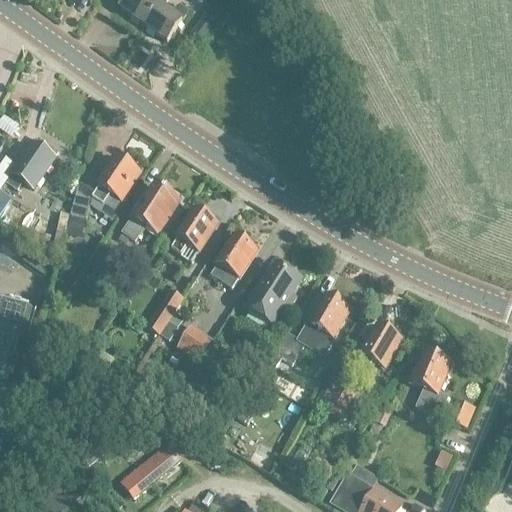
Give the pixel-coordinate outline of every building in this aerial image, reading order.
[(156,0),(127,0),(120,11),(144,27),(158,6),(154,4),(156,0)] [(158,6),(144,27),(167,44),(188,13),(179,8),(171,15),(163,9),(169,0),(156,0),(154,4),(158,6)] [(213,4),(191,36),(202,44),(225,12),(213,4)] [(13,108),(4,124),(15,132),(26,116),(13,108)] [(17,194),(23,186),(34,194),(58,158),(38,144),(14,180),(11,178),(6,186),(17,194)] [(0,194),(6,186),(11,178),(17,171),(0,158),(0,194)] [(77,194),(71,218),(86,222),(90,208),(113,223),(126,204),(122,202),(139,177),(116,162),(100,186),(88,178),(77,194)] [(133,220),(123,235),(135,243),(145,227),(158,236),(179,204),(177,203),(179,198),(171,192),(168,197),(154,188),(140,209),(137,207),(130,218),(133,220)] [(180,241),(173,251),(191,264),(198,253),(200,254),(218,230),(195,213),(177,239),(180,241)] [(56,233),(66,235),(67,231),(69,218),(70,216),(60,214),(56,233)] [(82,234),(85,222),(71,219),(69,218),(67,231),(82,234)] [(11,227),(7,225),(6,230),(20,235),(19,240),(46,253),(52,235),(29,229),(28,232),(11,228),(11,227)] [(220,267),(213,278),(223,284),(230,274),(236,278),(254,251),(236,239),(218,266),(220,267)] [(264,285),(247,311),(273,327),(284,310),(289,314),(297,301),(293,298),(301,285),(298,283),(300,279),(292,274),(290,277),(278,270),(267,287),(264,285)] [(401,292),(396,315),(416,319),(422,297),(401,292)] [(179,310),(184,303),(170,294),(146,330),(160,339),(179,310)] [(307,324),(297,342),(306,348),(305,350),(324,360),(335,342),(332,340),(348,312),(326,299),(310,326),(307,324)] [(0,391),(10,394),(33,312),(0,302),(0,391)] [(170,325),(161,338),(170,344),(178,331),(170,325)] [(179,350),(198,363),(213,341),(193,328),(179,350)] [(356,369),(367,375),(368,375),(374,364),(384,370),(400,342),(377,328),(361,356),(363,358),(356,369)] [(268,367),(275,371),(281,361),(292,368),(304,349),(305,350),(306,348),(297,342),(287,337),(274,357),(274,356),(268,367)] [(120,399),(130,384),(110,371),(115,363),(101,354),(96,362),(93,362),(85,376),(120,399)] [(411,386),(424,392),(417,411),(440,419),(448,400),(439,396),(445,380),(443,379),(449,367),(423,357),(411,386)] [(328,403),(339,385),(329,380),(319,398),(328,403)] [(130,384),(120,399),(162,426),(173,408),(131,381),(130,384)] [(173,408),(162,426),(177,436),(182,427),(203,394),(188,384),(173,408)] [(356,395),(339,385),(328,403),(347,414),(351,406),(356,409),(362,397),(357,394),(356,395)] [(328,403),(319,398),(314,409),(323,414),(328,403)] [(387,427),(390,408),(380,406),(376,425),(387,427)] [(168,445),(120,484),(134,502),(182,462),(168,445)] [(47,466),(55,476),(69,465),(61,455),(47,466)] [(350,479),(348,478),(331,505),(342,511),(397,511),(399,509),(372,492),(378,482),(369,476),(356,468),(350,479)] [(13,487),(6,494),(13,501),(20,494),(13,487)] [(45,511),(82,511),(91,505),(77,488),(67,496),(61,488),(40,505),(45,511)] [(212,511),(195,502),(188,511),(224,511),(221,510),(220,511),(212,511)]
